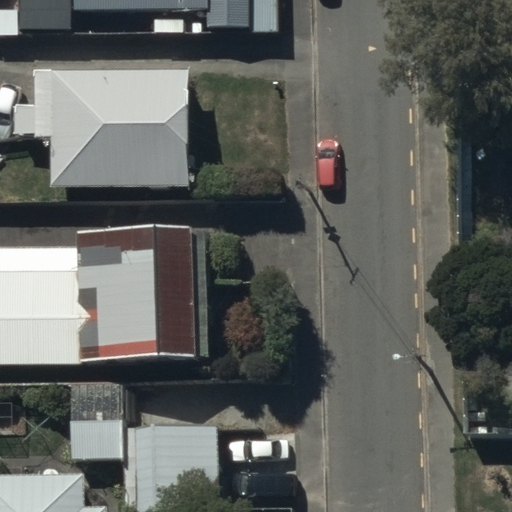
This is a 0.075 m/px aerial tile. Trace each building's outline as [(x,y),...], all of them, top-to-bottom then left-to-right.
[(79,0),(79,27),(212,26),(212,45),(281,45),(280,0),(79,0)] [(55,158),(55,207),(197,207),(197,83),(138,83),(138,79),(117,79),(117,83),(40,83),(40,124),(19,124),(19,152),(39,153),(39,158),(55,158)] [(0,383),(216,376),(211,256),(85,261),(85,265),(0,268),(0,383)] [(224,511),(224,434),(140,435),(140,511),(224,511)] [(130,435),(75,435),(75,475),(130,475),(130,435)] [(0,511),(89,511),(89,494),(0,495),(0,511)]
